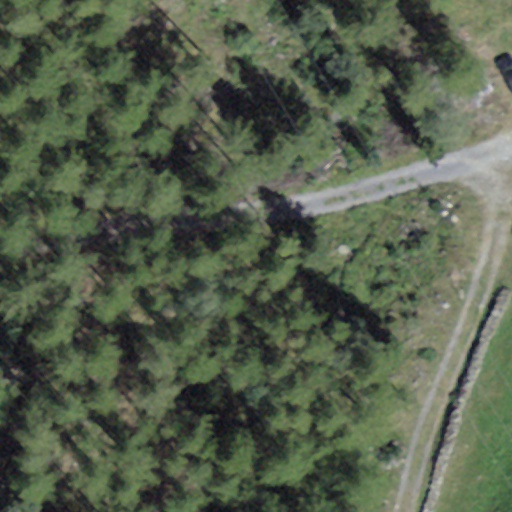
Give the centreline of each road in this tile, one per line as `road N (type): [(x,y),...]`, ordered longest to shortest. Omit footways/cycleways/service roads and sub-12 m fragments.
road 1 (track): [(511,131),(400,178),(0,259)]
road 2 (track): [(511,249),(431,511)]
